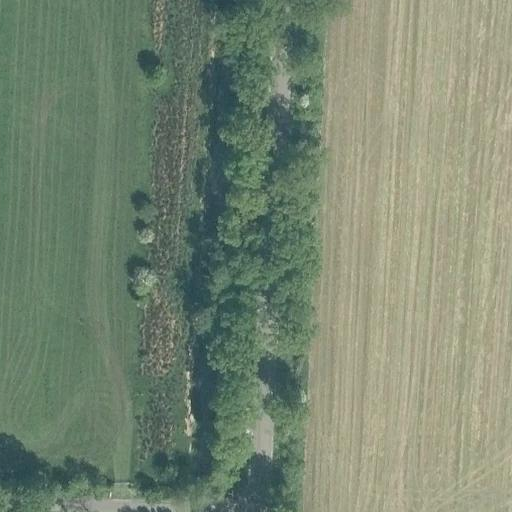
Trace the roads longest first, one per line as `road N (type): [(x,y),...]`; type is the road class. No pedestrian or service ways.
road 1 (tertiary): [(257,511),(283,0)]
road 2 (tertiary): [(174,511),(0,501)]
